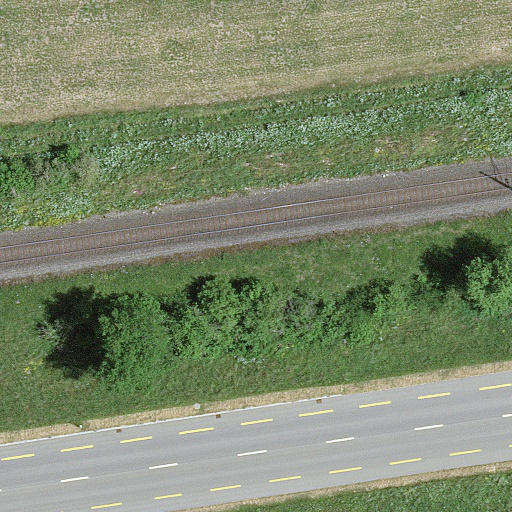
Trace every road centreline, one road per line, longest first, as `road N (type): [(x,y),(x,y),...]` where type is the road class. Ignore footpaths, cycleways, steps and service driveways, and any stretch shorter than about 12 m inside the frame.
road 1 (primary): [(511,420),(0,497)]
road 2 (track): [(0,146),(511,78)]
